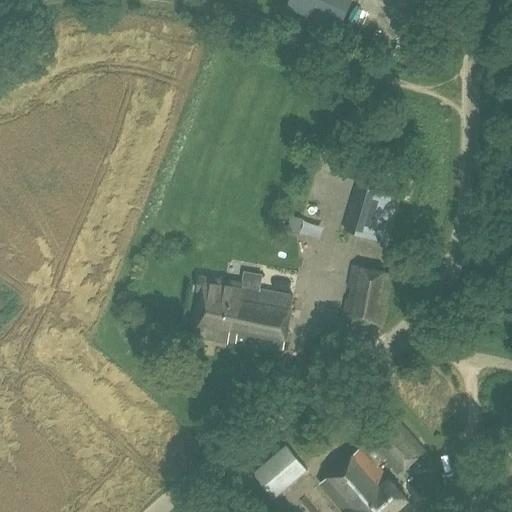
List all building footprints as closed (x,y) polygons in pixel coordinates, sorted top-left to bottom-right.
[(352,0),(290,0),(285,12),(336,35),(352,0)] [(359,183),(346,229),(381,240),(394,194),(367,186),(359,183)] [(384,328),(394,274),(354,266),(344,321),(384,328)] [(202,294),(195,338),(229,344),(230,341),(285,350),(294,296),(261,291),(264,276),(245,273),(244,284),(205,278),(200,277),(198,293),(202,294)] [(395,419),(369,441),(384,458),(398,474),(423,451),(395,419)] [(378,464),(384,458),(369,441),(321,483),(345,511),(395,511),(410,499),(378,464)] [(308,470),(287,445),(253,474),(274,499),(308,470)]
